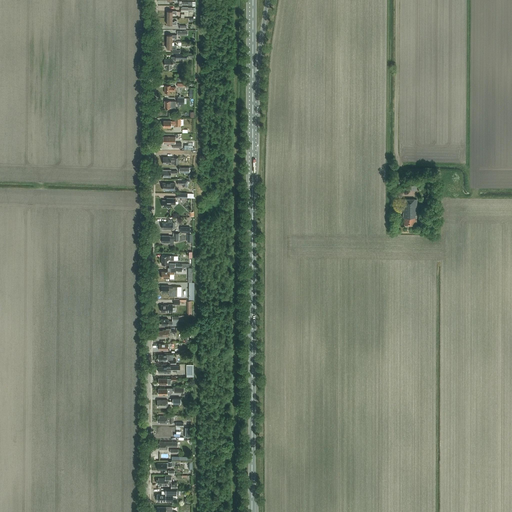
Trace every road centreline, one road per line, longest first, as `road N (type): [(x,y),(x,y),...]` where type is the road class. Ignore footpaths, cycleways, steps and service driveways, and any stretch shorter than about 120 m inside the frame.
road 1 (residential): [(147,511),(151,0)]
road 2 (trunk): [(253,511),(253,85)]
